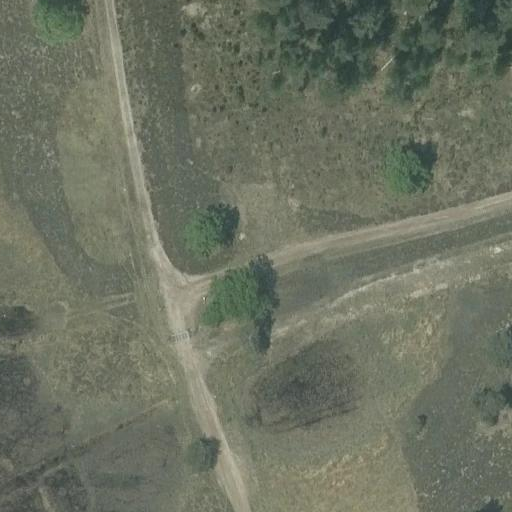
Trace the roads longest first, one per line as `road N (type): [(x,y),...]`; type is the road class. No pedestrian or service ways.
road 1 (track): [(173,291),(511,197)]
road 2 (track): [(106,0),(128,141),(173,291)]
road 3 (track): [(173,291),(178,337),(238,511)]
road 4 (track): [(173,291),(0,326)]
